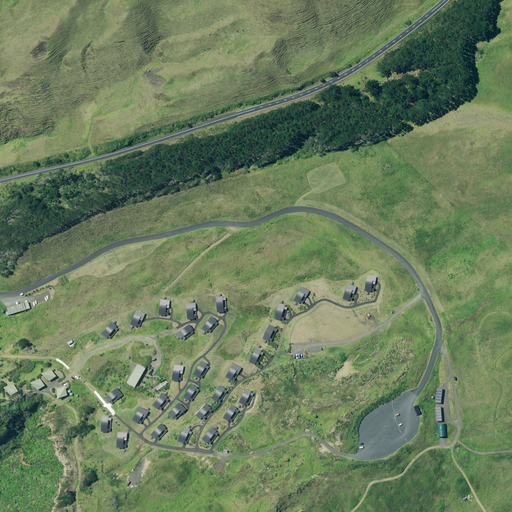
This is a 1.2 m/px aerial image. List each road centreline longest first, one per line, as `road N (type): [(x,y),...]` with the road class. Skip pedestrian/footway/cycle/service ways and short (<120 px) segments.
road 1 (track): [(0,297),(29,291),(115,243),(316,210),(402,260),(441,334),(439,352),(384,434)]
road 2 (unclassified): [(445,0),(353,70),(308,91),(0,181)]
road 3 (track): [(441,341),(463,405),(455,433),(402,476),(378,483),(354,511)]
road 4 (track): [(225,454),(297,438),(357,454),(384,434)]
road 5 (track): [(297,346),(349,342),(422,292)]
road 6 (track): [(58,400),(75,411),(79,511)]
